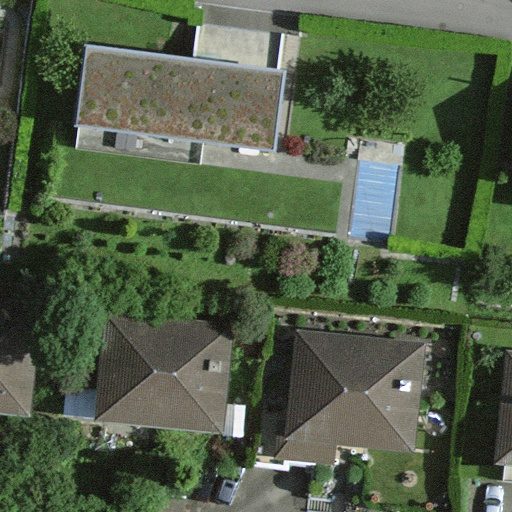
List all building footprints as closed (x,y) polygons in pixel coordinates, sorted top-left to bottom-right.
[(203,26),(202,67),(271,69),(273,28),(203,26)] [(302,80),(102,54),(91,137),(291,163),(302,80)] [(42,315),(0,311),(0,405),(35,408),(42,315)] [(242,331),(109,322),(102,419),(235,428),(242,331)] [(427,346),(310,339),(305,417),(285,416),(282,461),(337,464),(338,441),(421,446),(427,346)]
